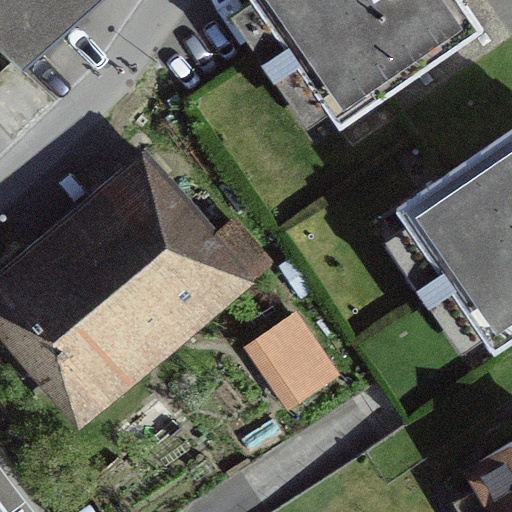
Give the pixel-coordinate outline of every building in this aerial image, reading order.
[(0,0),(0,77),(10,89),(106,0),(0,0)] [(450,46),(419,0),(246,0),(330,126),(450,46)] [(511,340),(511,151),(401,231),(491,355),(511,340)] [(242,291),(146,177),(0,297),(0,336),(77,428),(242,291)] [(511,511),(511,463),(469,491),(479,511),(511,511)]
